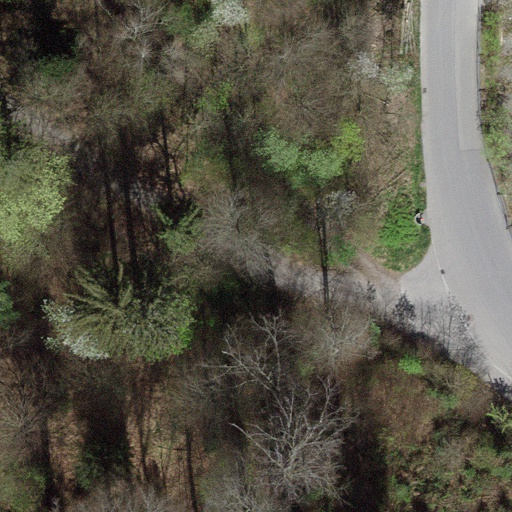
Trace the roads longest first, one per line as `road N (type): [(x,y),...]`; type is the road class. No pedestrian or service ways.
road 1 (track): [(0,95),(233,251),(383,307),(511,328)]
road 2 (track): [(383,307),(199,100),(122,0)]
road 3 (unclassified): [(449,0),(460,208),(490,291),(511,322)]
